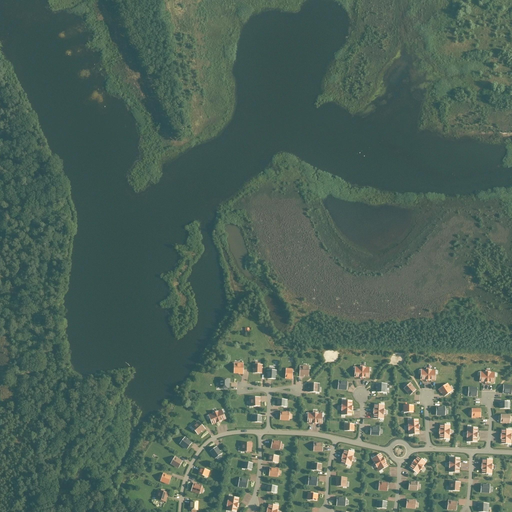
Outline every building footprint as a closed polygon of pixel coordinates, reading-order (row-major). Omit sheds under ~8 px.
[(243,374),(243,363),(234,363),(234,374),(243,374)] [(253,374),(262,374),(262,365),(253,365),(253,374)] [(309,377),(309,366),(300,366),(299,376),(309,377)] [(355,369),(355,378),(360,378),(363,378),(369,378),(369,369),(364,369),(364,367),(360,367),(360,369),(355,369)] [(267,379),(275,380),(276,371),(267,370),(267,379)] [(421,371),(420,380),(426,381),(429,381),(435,381),(435,372),(430,372),(430,370),(426,370),(426,371),(424,371),(421,371)] [(480,373),(480,382),(494,383),(495,374),(490,374),(490,372),(485,372),(485,374),(480,373)] [(219,379),(219,388),(230,389),(230,383),(228,383),(228,379),(219,379)] [(347,391),(347,382),(338,381),(338,390),(347,391)] [(319,393),(320,384),(309,383),(308,392),(319,393)] [(403,389),(409,396),(416,390),(412,386),(412,385),(410,383),(403,389)] [(447,383),(439,389),(442,393),(441,393),(443,397),(451,392),(448,387),(449,386),(447,383)] [(377,384),(377,393),(385,393),(385,388),(387,388),(387,384),(377,384)] [(511,385),(503,385),(503,394),(511,394),(511,385)] [(477,388),(468,387),(468,396),(477,397),(477,388)] [(249,398),(249,401),(251,401),(251,407),(260,407),(260,402),(259,402),(259,398),(249,398)] [(341,406),(341,410),(343,410),(342,415),(352,416),(352,410),(352,407),(352,401),(343,401),(343,406),(341,406)] [(373,413),(373,419),(382,419),(383,414),(384,414),(384,410),(383,410),(383,405),(374,404),(373,410),(373,413)] [(436,407),(436,416),(445,416),(445,406),(442,406),(442,407),(436,407)] [(480,409),(472,409),(471,418),(480,418),(480,409)] [(214,415),(209,417),(212,425),(218,423),(221,422),(226,420),(222,411),(217,413),(217,412),(213,413),(214,415)] [(280,414),(280,420),(289,421),(289,412),(286,412),(286,414),(280,414)] [(308,414),(307,424),(313,424),(316,424),(322,424),(322,415),(317,414),(317,413),(313,413),(313,414),(308,414)] [(510,415),(501,415),(500,423),(510,424),(510,415)] [(410,425),(408,425),(408,430),(410,430),(410,435),(419,435),(418,420),(409,420),(410,425)] [(197,425),(192,429),(198,435),(205,429),(198,421),(195,423),(197,425)] [(450,430),(450,425),(439,425),(439,439),(450,440),(450,434),(451,434),(451,430),(450,430)] [(370,436),(379,436),(380,427),(371,427),(370,436)] [(466,433),(466,437),(468,437),(468,442),(477,443),(478,428),(468,428),(468,433),(466,433)] [(501,430),(500,444),(509,444),(509,439),(511,439),(511,435),(509,435),(509,430),(501,430)] [(179,444),(187,450),(192,443),(185,437),(179,444)] [(281,442),(272,440),(271,449),(279,451),(281,442)] [(243,452),(251,452),(252,443),(243,443),(243,452)] [(322,452),(322,443),(313,443),(313,452),(322,452)] [(210,452),(215,459),(222,454),(217,447),(210,452)] [(351,466),(354,452),(344,450),(340,464),(351,466)] [(381,454),(373,459),(375,463),(374,463),(376,467),(377,466),(380,471),(388,466),(381,454)] [(270,455),(269,462),(276,463),(276,459),(279,459),(279,456),(270,455)] [(417,456),(409,468),(416,473),(419,469),(420,470),(423,467),(421,466),(425,462),(417,456)] [(170,464),(178,469),(183,461),(175,457),(170,464)] [(449,463),(449,467),(450,467),(450,473),(459,473),(460,458),(451,458),(451,463),(449,463)] [(482,459),(481,474),(491,474),(492,460),(482,459)] [(243,462),(242,464),(244,464),(243,469),(251,470),(252,463),(243,462)] [(311,463),(311,466),(313,466),(313,470),(321,471),(322,464),(318,464),(318,463),(315,462),(314,463),(311,463)] [(200,471),(199,475),(206,477),(207,473),(209,474),(210,471),(202,468),(200,471)] [(269,476),(278,477),(279,469),(270,468),(269,476)] [(160,482),(168,485),(172,476),(163,473),(160,482)] [(317,486),(317,477),(309,477),(308,486),(317,486)] [(345,487),(345,478),(336,477),(336,487),(345,487)] [(247,488),(248,479),(239,478),(238,487),(247,488)] [(378,491),(387,492),(388,483),(379,482),(378,491)] [(417,482),(409,482),(409,491),(417,491),(417,482)] [(451,482),(450,491),(459,492),(460,482),(451,482)] [(191,492),(199,494),(202,486),(194,483),(191,492)] [(480,493),(489,493),(490,485),(481,484),(480,493)] [(268,485),(267,492),(274,493),(275,489),(277,489),(278,487),(268,485)] [(155,499),(166,502),(168,493),(158,490),(155,499)] [(227,502),(227,506),(228,506),(227,511),(232,511),(236,511),(237,507),(238,504),(239,498),(230,497),(229,502),(227,502)] [(336,506),(345,507),(346,498),(337,497),(336,506)] [(416,500),(407,500),(406,509),(415,509),(416,500)] [(456,511),(457,502),(448,501),(447,510),(456,511)] [(486,511),(487,503),(478,503),(477,511),(486,511)]
